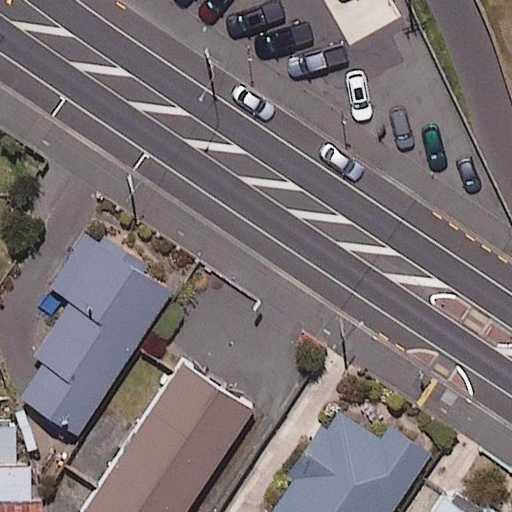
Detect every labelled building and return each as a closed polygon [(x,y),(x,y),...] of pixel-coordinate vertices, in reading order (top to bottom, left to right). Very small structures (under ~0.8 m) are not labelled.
[(398,15),(389,0),(310,0),(337,49),(398,15)] [(171,282),(89,228),(52,284),(69,296),(12,383),(76,426),(171,282)] [(178,511),(250,404),(181,358),(80,511),(81,511),(178,511)] [(378,433),(334,405),(264,511),(385,511),(427,447),(386,421),(378,433)] [(27,463),(15,462),(16,420),(0,419),(0,495),(26,496),(27,463)] [(489,511),(442,481),(421,511),(489,511)]
